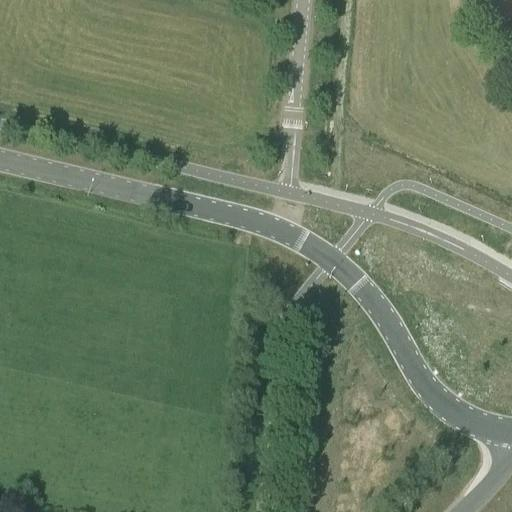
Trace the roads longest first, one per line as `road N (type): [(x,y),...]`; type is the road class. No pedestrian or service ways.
road 1 (secondary): [(0,161),(249,220),(305,243),(385,322),(428,394),(451,415),(511,433)]
road 2 (unclassified): [(290,145),(302,0)]
